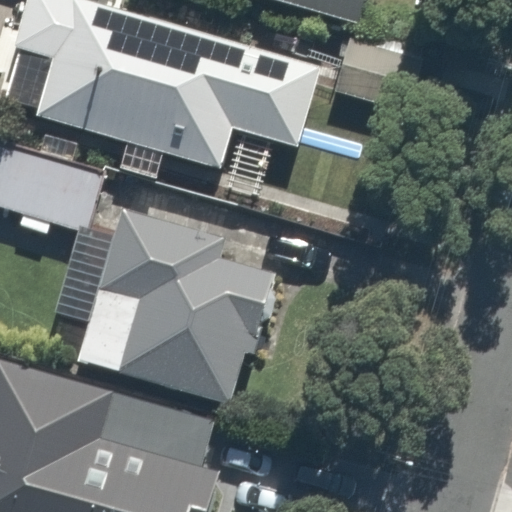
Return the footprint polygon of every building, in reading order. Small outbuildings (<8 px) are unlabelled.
[(126,0),(12,0),(0,45),(0,107),(211,164),(221,127),(298,148),(320,65),(123,12),(126,0)] [(314,0),(363,14),(366,0),(314,0)] [(0,140),(0,206),(7,208),(3,224),(47,235),(51,219),(87,228),(103,165),(0,140)] [(255,239),(108,195),(61,350),(209,395),(255,239)] [(0,511),(197,511),(224,427),(0,357),(0,511)]
